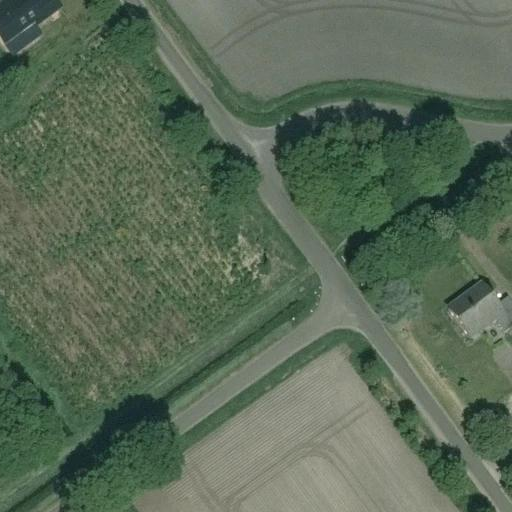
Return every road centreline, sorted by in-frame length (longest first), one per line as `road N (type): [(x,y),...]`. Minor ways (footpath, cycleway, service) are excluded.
road 1 (unclassified): [(61,511),(349,299)]
road 2 (unclassified): [(248,161),(306,125),(344,115),(511,138)]
road 3 (unclassified): [(504,511),(349,299)]
road 4 (unclassified): [(248,161),(126,0)]
road 5 (unclassified): [(349,299),(248,161)]
